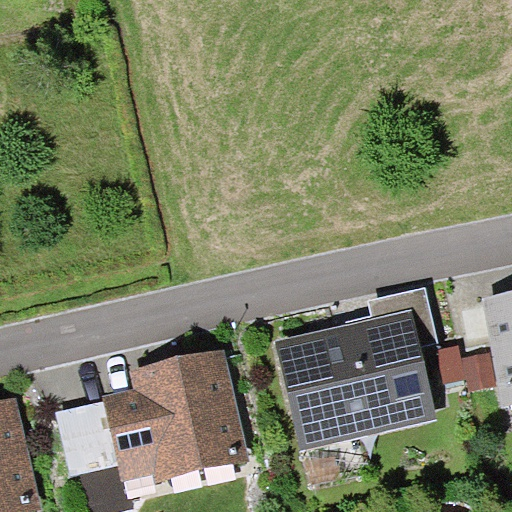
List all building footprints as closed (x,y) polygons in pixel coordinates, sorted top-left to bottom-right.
[(412,304),(421,342),(438,339),(425,285),(371,298),(374,313),(412,304)] [(511,289),(483,295),(484,300),(490,333),(503,401),(511,398),(511,289)] [(490,333),(484,300),(458,305),(464,337),(490,333)] [(374,313),(275,336),(302,447),(438,415),(421,342),(412,304),(374,313)] [(458,343),(436,348),(445,381),(466,376),(458,343)] [(225,346),(131,367),(135,385),(103,393),(104,398),(119,463),(122,478),(124,477),(154,470),(156,479),(251,458),(225,346)] [(17,394),(0,398),(0,511),(25,511),(44,508),(17,394)] [(119,463),(104,398),(55,409),(69,474),(81,472),(119,463)] [(122,478),(119,463),(81,472),(88,511),(104,511),(132,505),(129,489),(127,489),(124,477),(122,478)]
